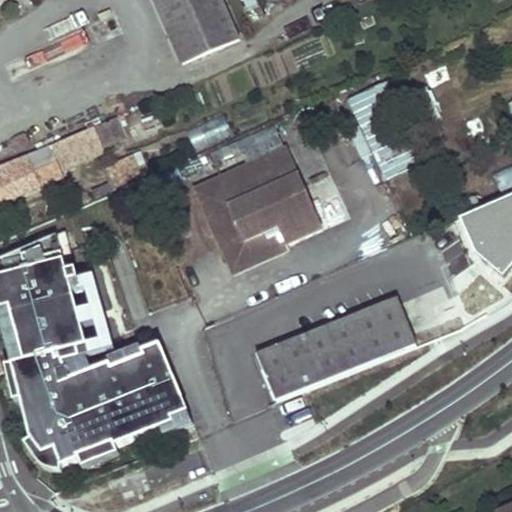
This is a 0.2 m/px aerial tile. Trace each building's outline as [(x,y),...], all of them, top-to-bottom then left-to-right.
[(242,38),(224,0),(156,0),(184,62),(242,38)] [(386,83),(346,103),(385,182),(424,162),(411,135),(441,120),(426,91),(397,106),(386,83)] [(185,131),(194,150),(230,133),(221,114),(185,131)] [(126,138),(117,117),(95,126),(104,148),(126,138)] [(52,145),(63,175),(100,149),(91,128),(52,145)] [(0,204),(63,175),(52,145),(13,162),(14,165),(0,171),(0,204)] [(230,207),(298,177),(286,149),(195,190),(234,277),(290,252),(287,247),(279,229),(246,243),(230,207)] [(141,174),(132,155),(107,167),(116,186),(141,174)] [(154,176),(162,193),(183,184),(176,167),(154,176)] [(323,231),(298,177),(230,207),(246,243),(279,229),(287,247),(323,231)] [(120,191),(124,197),(129,195),(126,188),(120,191)] [(59,246),(0,260),(0,347),(29,467),(54,461),(58,477),(77,473),(78,478),(118,468),(114,454),(186,437),(165,348),(111,361),(93,285),(70,290),(59,246)] [(257,360),(276,408),(462,333),(456,317),(410,335),(396,304),(257,360)]
